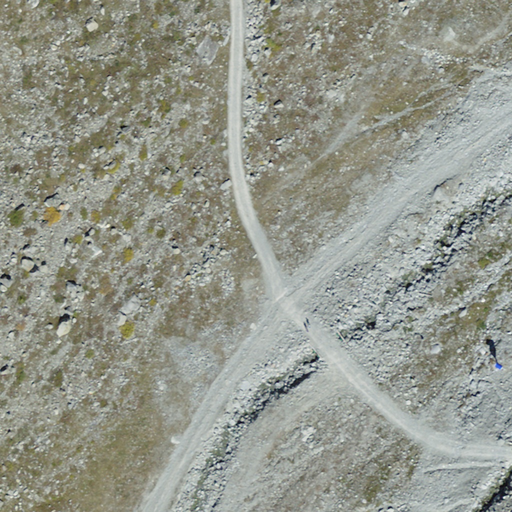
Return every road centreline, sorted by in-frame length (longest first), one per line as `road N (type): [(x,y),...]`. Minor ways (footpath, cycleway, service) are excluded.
road 1 (track): [(236,0),(235,179),(288,306)]
road 2 (track): [(511,118),(440,160),(288,306)]
road 3 (track): [(288,306),(388,413),(439,445),(511,453)]
